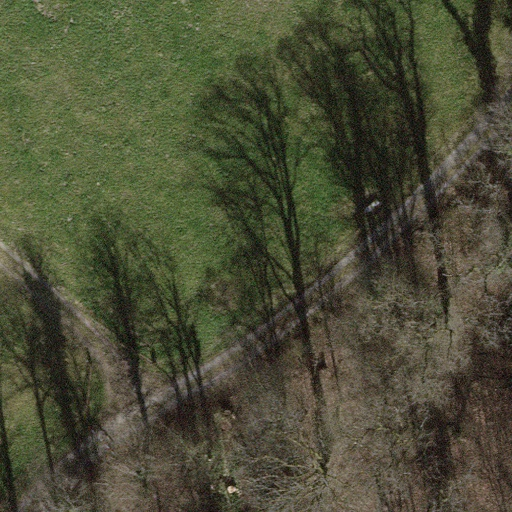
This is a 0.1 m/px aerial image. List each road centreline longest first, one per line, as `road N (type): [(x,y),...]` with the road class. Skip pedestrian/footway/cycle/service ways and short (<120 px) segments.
road 1 (track): [(21,511),(354,267),(511,104)]
road 2 (track): [(0,253),(94,334),(154,409)]
